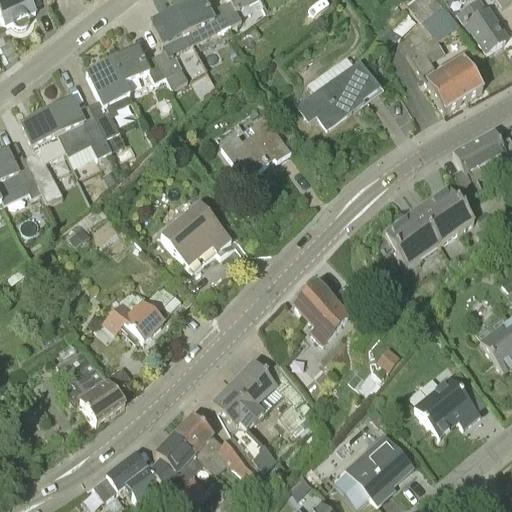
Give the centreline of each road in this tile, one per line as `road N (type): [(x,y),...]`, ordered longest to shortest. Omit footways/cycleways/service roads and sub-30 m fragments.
road 1 (tertiary): [(14,511),(175,393),(367,196),(511,105)]
road 2 (residential): [(0,95),(122,0)]
